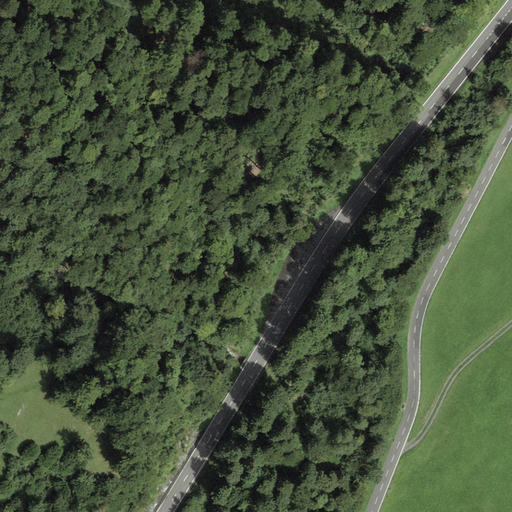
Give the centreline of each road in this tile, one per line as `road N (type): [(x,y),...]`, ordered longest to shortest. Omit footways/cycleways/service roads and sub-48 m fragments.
road 1 (primary): [(511,7),(346,218),(165,511)]
road 2 (primary): [(372,511),(412,407),(419,308),(511,125)]
road 3 (track): [(397,447),(419,437),(459,368),(511,323)]
